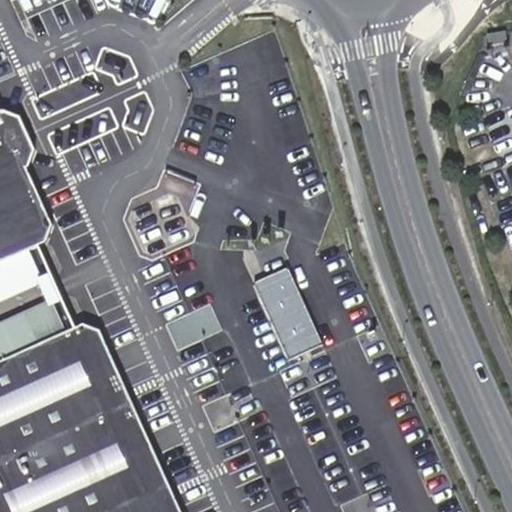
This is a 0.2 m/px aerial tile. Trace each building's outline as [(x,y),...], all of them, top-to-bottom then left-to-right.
[(0,264),(29,251),(46,243),(53,227),(27,170),(29,168),(36,152),(21,119),(4,111),(0,113),(0,111),(0,264)] [(0,301),(43,282),(29,251),(0,264),(0,301)] [(324,346),(288,270),(255,285),(291,361),(324,346)] [(0,325),(0,362),(65,333),(52,302),(0,325)] [(179,511),(100,333),(81,326),(65,333),(0,362),(0,511),(179,511)]
